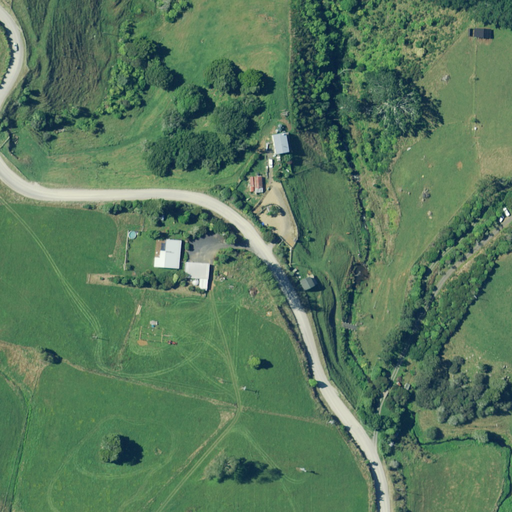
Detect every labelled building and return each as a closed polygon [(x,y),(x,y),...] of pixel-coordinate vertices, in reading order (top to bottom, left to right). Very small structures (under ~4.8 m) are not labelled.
[(285,152),(282,132),(270,134),(273,154),(285,152)] [(249,176),(250,186),(248,187),(249,191),(254,191),(254,188),(261,187),(260,175),(249,176)] [(180,240),(164,239),(163,250),(159,250),(158,257),(153,257),(153,266),(178,268),(180,240)] [(208,263),(186,262),(185,277),(199,278),(199,288),(207,288),(208,263)] [(313,285),(309,276),(299,281),(303,290),(313,285)]
